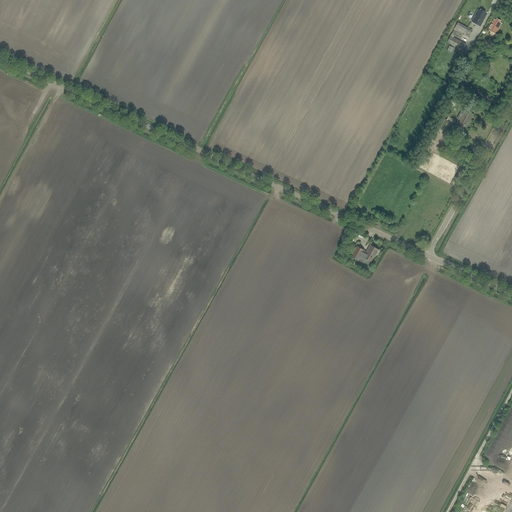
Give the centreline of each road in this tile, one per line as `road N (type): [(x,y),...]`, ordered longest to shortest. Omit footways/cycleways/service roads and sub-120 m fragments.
road 1 (tertiary): [(426,253),(0,57)]
road 2 (unclassified): [(426,253),(511,100)]
